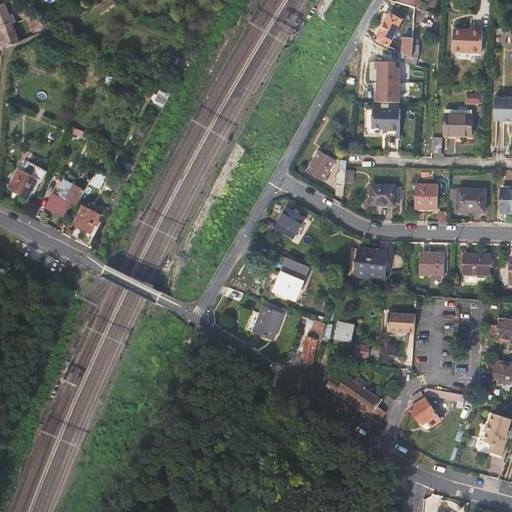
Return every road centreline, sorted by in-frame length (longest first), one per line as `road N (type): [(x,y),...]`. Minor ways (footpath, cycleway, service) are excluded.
road 1 (residential): [(278,179),(377,228),(511,232)]
road 2 (residential): [(196,319),(382,450)]
road 3 (residential): [(278,179),(380,0)]
road 4 (track): [(204,325),(175,421),(168,511)]
road 5 (residential): [(196,319),(278,179)]
road 6 (residential): [(113,275),(0,218)]
